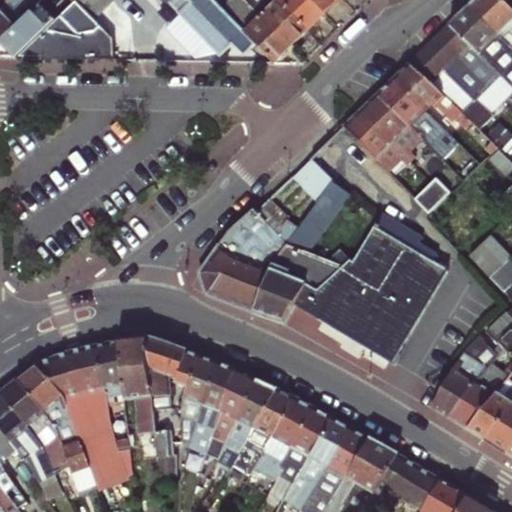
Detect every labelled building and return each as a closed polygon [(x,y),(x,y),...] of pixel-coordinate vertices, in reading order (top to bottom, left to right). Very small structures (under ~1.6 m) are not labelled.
[(0,41),(36,6),(30,0),(9,0),(1,8),(0,6),(0,41)] [(113,0),(76,0),(75,2),(14,59),(50,60),(113,0)] [(187,0),(191,3),(179,15),(220,57),(231,46),(242,57),(254,46),(227,18),(209,0),(187,0)] [(257,13),(244,0),(228,0),(231,3),(230,4),(235,10),(227,18),(254,46),(272,64),(273,64),(292,46),(275,29),(272,32),(256,15),(257,13)] [(244,0),(257,13),(256,15),(272,32),(275,29),(292,46),(307,31),(276,0),(244,0)] [(276,0),(307,31),(324,15),(325,13),(312,0),(276,0)] [(312,0),(325,13),(339,0),(312,0)] [(511,9),(502,0),(478,0),(470,9),(511,46),(511,9)] [(511,0),(502,0),(511,9),(511,0)] [(511,67),(511,46),(470,9),(450,28),(495,68),(504,76),(511,67)] [(455,106),(495,68),(450,28),(410,66),(455,106)] [(455,106),(410,66),(394,82),(426,112),(433,106),(490,157),(500,146),(455,106)] [(443,127),(426,112),(394,82),(377,97),(422,141),(445,162),(461,144),(448,132),(443,127)] [(361,113),(406,157),(409,154),(422,141),(377,97),(361,113)] [(344,129),(389,175),(403,161),(406,157),(361,113),(344,129)] [(447,124),(443,127),(448,132),(452,128),(447,124)] [(406,157),(415,165),(417,162),(409,154),(406,157)] [(411,169),(415,165),(406,157),(403,161),(411,169)] [(311,161),(292,179),(316,203),(330,185),(332,183),(311,161)] [(448,197),(433,183),(415,202),(429,217),(448,197)] [(304,219),(295,231),(267,268),(252,312),(284,324),(294,307),(305,285),(317,293),(351,263),(341,249),(322,263),(303,255),(347,198),(330,185),(316,203),(304,219)] [(304,219),(278,193),(265,205),(283,223),(284,221),(295,231),(304,219)] [(267,268),(295,231),(284,221),(283,223),(265,205),(256,214),(253,211),(228,233),(199,274),(206,296),(252,312),(267,268)] [(380,214),(353,260),(351,263),(317,293),(305,285),(294,307),(391,364),(447,271),(432,262),(436,255),(417,244),(421,238),(380,214)] [(511,250),(495,233),(472,255),(505,289),(511,283),(511,250)] [(284,324),(252,312),(251,313),(283,325),(284,324)] [(511,320),(506,315),(488,332),(511,356),(511,320)] [(477,384),(497,358),(484,350),(488,346),(478,335),(431,409),(449,419),(477,384)] [(140,431),(141,431),(155,429),(144,337),(117,341),(123,398),(136,396),(140,431)] [(144,337),(155,429),(158,455),(161,486),(176,484),(172,450),(170,450),(171,434),(171,407),(169,372),(176,375),(174,381),(186,386),(197,356),(144,337)] [(117,341),(93,347),(110,422),(118,421),(114,402),(124,400),(123,398),(117,341)] [(67,353),(86,428),(93,426),(91,413),(100,411),(103,424),(110,422),(93,347),(67,353)] [(104,431),(89,436),(86,428),(67,353),(35,366),(62,397),(86,462),(100,456),(107,473),(114,471),(104,431)] [(181,398),(180,440),(190,443),(192,435),(194,435),(199,421),(204,423),(206,418),(199,416),(216,363),(197,356),(186,386),(181,398)] [(236,371),(216,363),(199,416),(206,418),(204,423),(199,421),(194,435),(206,439),(202,451),(209,453),(214,438),(219,440),(220,435),(216,433),(236,371)] [(88,468),(86,462),(62,397),(35,366),(0,394),(0,396),(41,447),(42,449),(55,474),(68,464),(71,473),(88,468)] [(256,380),(236,371),(216,433),(220,435),(219,440),(214,438),(209,453),(206,462),(219,468),(227,448),(256,380)] [(485,441),(511,408),(511,376),(494,398),(468,430),(485,441)] [(241,455),(276,389),(256,380),(227,448),(241,455)] [(468,430),(494,398),(477,384),(449,419),(468,430)] [(295,398),(276,389),(241,455),(232,473),(249,482),(256,470),(295,398)] [(24,452),(30,459),(42,449),(41,447),(0,396),(0,432),(19,456),(24,452)] [(295,398),(256,470),(277,482),(281,476),(283,472),(278,469),(314,409),(295,398)] [(511,447),(511,408),(485,441),(507,454),(511,447)] [(333,419),(314,409),(278,469),(283,472),(281,476),(295,485),(333,419)] [(333,419),(295,485),(291,493),(308,503),(310,500),(351,428),(333,419)] [(327,511),(370,439),(351,428),(310,500),(320,507),(319,510),(322,511),(327,511)] [(155,429),(141,431),(144,457),(158,455),(155,429)] [(0,466),(2,470),(19,456),(0,432),(0,466)] [(370,439),(327,511),(362,511),(397,454),(370,439)] [(33,474),(39,470),(30,459),(24,452),(19,456),(33,474)] [(420,511),(441,480),(397,454),(362,511),(391,511),(396,504),(409,511),(420,511)] [(12,485),(2,470),(0,466),(0,506),(4,511),(17,511),(3,491),(12,485)] [(277,482),(275,486),(285,491),(283,494),(288,497),(291,493),(295,485),(281,476),(277,482)] [(458,511),(468,496),(441,480),(420,511),(458,511)] [(494,511),(495,511),(468,496),(458,511),(494,511)]
